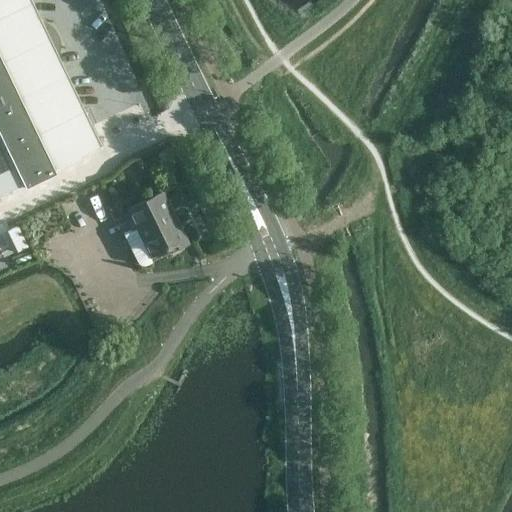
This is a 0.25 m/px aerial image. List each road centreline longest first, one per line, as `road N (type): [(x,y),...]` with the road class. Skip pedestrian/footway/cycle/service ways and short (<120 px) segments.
road 1 (tertiary): [(152,0),(249,201)]
road 2 (unknown): [(374,0),(349,28),(277,77),(226,0)]
road 3 (tertiary): [(288,309),(301,511)]
road 4 (tertiary): [(288,309),(283,249),(249,201)]
